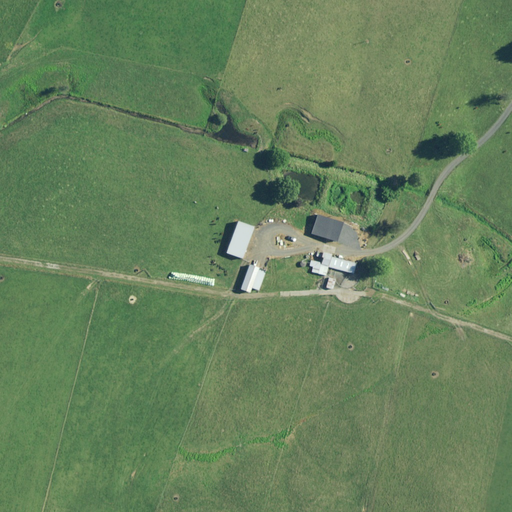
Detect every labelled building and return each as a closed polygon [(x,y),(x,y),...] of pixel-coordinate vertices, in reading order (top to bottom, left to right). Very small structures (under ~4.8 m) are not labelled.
[(342,220),(332,217),(325,244),(338,247),(339,240),(337,240),(342,220)] [(252,227),(236,221),(224,253),(240,259),(252,227)] [(331,255),(323,253),(320,263),(311,261),(309,266),(312,267),(311,272),(325,276),(327,267),(352,274),(355,264),(331,257),(331,255)] [(264,271),(248,265),(239,290),(248,293),(250,288),(257,290),(264,271)] [(334,280),(328,278),(325,288),(332,290),(334,280)]
